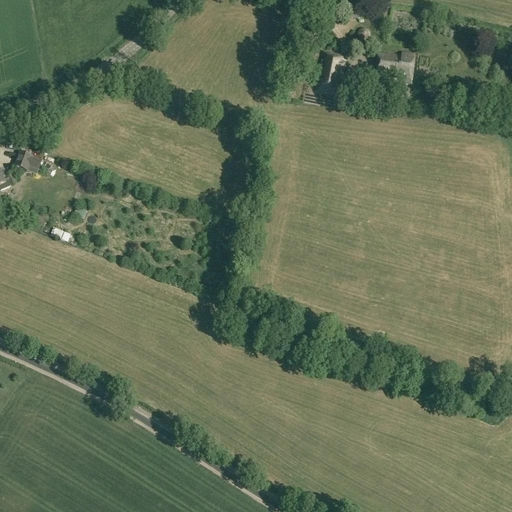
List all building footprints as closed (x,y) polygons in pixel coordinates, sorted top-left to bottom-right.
[(358,19),(360,6),(354,5),(352,18),(358,19)] [(339,98),(347,56),(323,52),(315,93),(339,98)] [(411,86),(415,56),(402,54),(401,57),(379,54),(376,79),(395,81),(394,84),(411,86)] [(20,153),(16,167),(28,171),(29,167),(38,170),(42,161),(20,153)] [(0,192),(11,188),(10,186),(17,184),(13,174),(7,177),(5,172),(1,174),(0,172),(0,192)] [(41,215),(40,224),(49,225),(50,217),(41,215)] [(55,237),(71,245),(75,237),(59,229),(55,237)]
